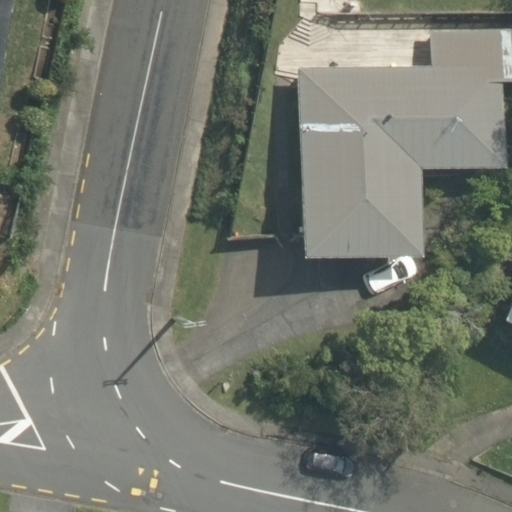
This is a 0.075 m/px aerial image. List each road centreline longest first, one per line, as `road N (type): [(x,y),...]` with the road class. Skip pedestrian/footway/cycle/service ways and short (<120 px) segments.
road 1 (unclassified): [(120,407),(95,322),(161,0)]
road 2 (unclassified): [(341,511),(234,489),(171,457),(120,407)]
road 3 (residential): [(120,407),(0,427)]
